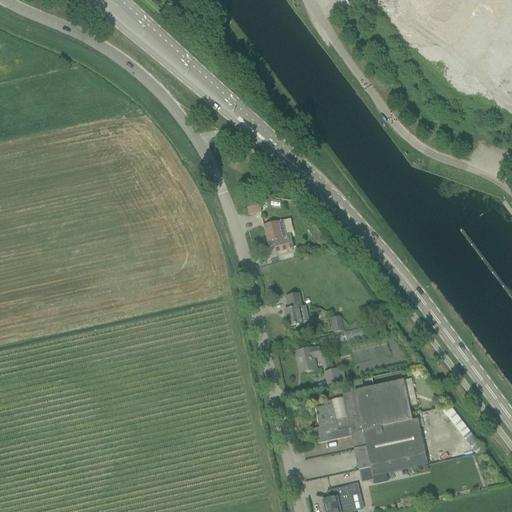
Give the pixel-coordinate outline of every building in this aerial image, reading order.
[(193,18),(184,26),(188,31),(198,23),(193,18)] [(259,201),(258,201),(247,204),(250,216),(262,213),(259,201)] [(283,221),(278,222),(264,226),(269,247),(270,247),(270,246),(275,245),(276,251),(277,252),(293,248),(290,238),(287,239),(283,221)] [(288,327),(300,325),(302,324),(301,322),(298,308),(302,307),(299,294),(285,297),(288,310),(284,311),(288,327)] [(371,320),(379,322),(380,316),(372,314),(371,320)] [(331,321),(334,335),(345,332),(342,318),(331,321)] [(365,330),(344,334),(346,341),(367,337),(365,330)] [(321,347),(331,344),(330,338),(320,340),(321,347)] [(321,357),(319,347),(295,353),(297,361),(298,360),(301,373),(317,369),(315,359),(321,357)] [(337,370),(324,373),(327,386),(340,383),(337,370)] [(386,474),(427,465),(417,420),(412,421),(403,381),(342,394),(343,399),(351,435),(362,433),(366,447),(369,462),(357,464),(358,470),(359,470),(370,468),(372,477),(386,474)] [(436,398),(432,407),(439,409),(442,401),(436,398)] [(351,435),(343,399),(331,402),(331,401),(323,402),(324,406),(315,408),(316,414),(315,414),(318,424),(320,423),(321,427),(312,429),(314,437),(316,444),(351,436),(351,435)] [(486,454),(451,407),(442,410),(477,455),(486,454)] [(366,447),(362,433),(351,435),(351,436),(354,450),(366,447)] [(372,477),(370,468),(359,470),(362,483),(373,480),(372,477)] [(350,472),(328,479),(330,485),(352,479),(350,472)] [(386,474),(372,477),(373,480),(374,485),(388,482),(386,474)] [(353,511),(350,496),(356,495),(354,486),(327,492),(329,500),(323,502),(325,511),(323,511),(353,511)]
